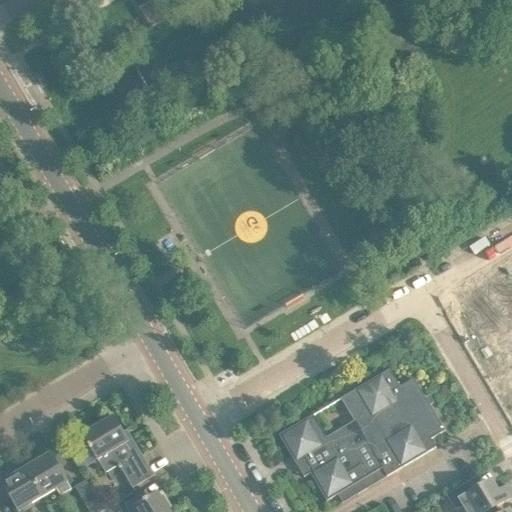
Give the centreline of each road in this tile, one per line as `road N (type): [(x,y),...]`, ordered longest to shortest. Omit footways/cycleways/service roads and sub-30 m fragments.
road 1 (tertiary): [(153,338),(0,77)]
road 2 (residential): [(203,422),(418,294)]
road 3 (residential): [(511,449),(418,294)]
road 4 (residential): [(0,429),(153,338)]
